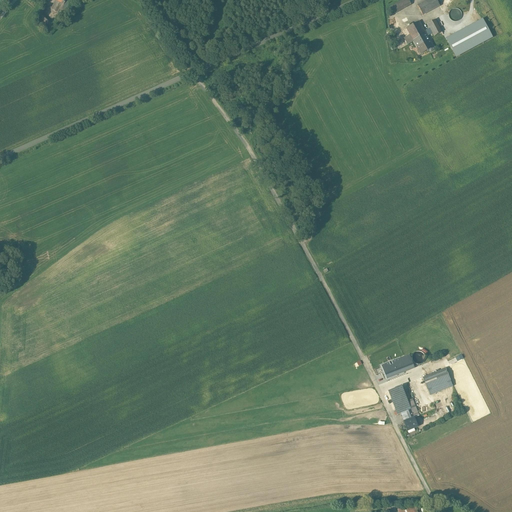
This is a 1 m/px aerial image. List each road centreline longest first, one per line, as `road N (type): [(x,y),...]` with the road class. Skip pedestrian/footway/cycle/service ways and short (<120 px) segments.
road 1 (unclassified): [(193,72),(249,148),(439,511)]
road 2 (unclassified): [(193,72),(0,158)]
road 3 (unclassified): [(357,0),(193,72)]
